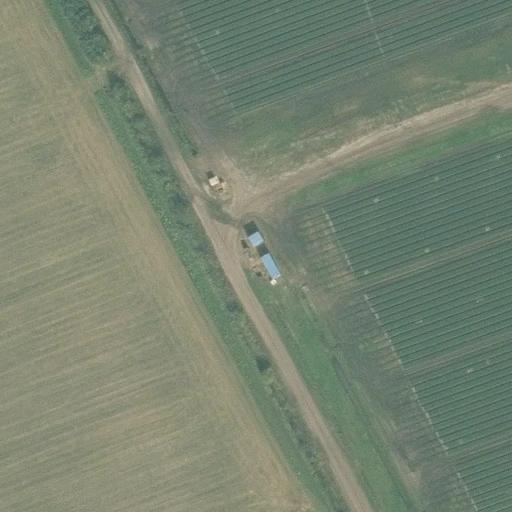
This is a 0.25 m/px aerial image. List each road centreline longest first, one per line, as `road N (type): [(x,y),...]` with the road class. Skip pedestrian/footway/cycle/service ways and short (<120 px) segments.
road 1 (track): [(360,511),(86,0)]
road 2 (track): [(511,108),(206,223)]
